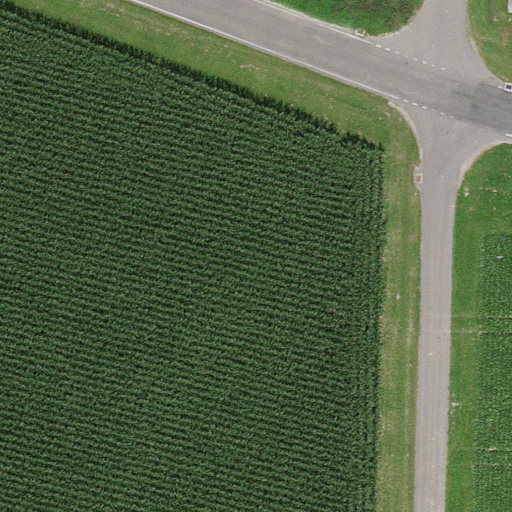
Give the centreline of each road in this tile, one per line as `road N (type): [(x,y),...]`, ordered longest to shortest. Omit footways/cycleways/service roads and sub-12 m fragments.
road 1 (track): [(434,511),(451,0)]
road 2 (unclassified): [(511,107),(198,0)]
